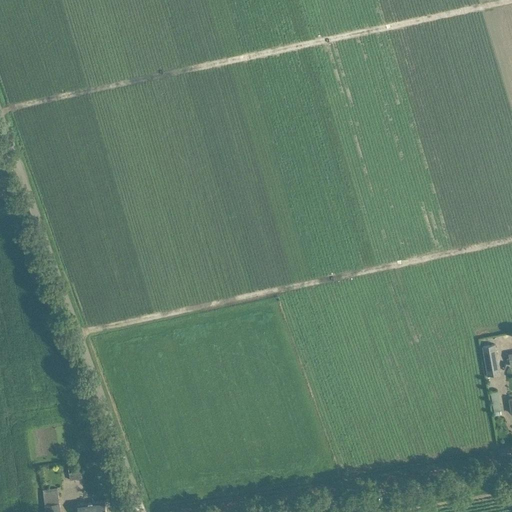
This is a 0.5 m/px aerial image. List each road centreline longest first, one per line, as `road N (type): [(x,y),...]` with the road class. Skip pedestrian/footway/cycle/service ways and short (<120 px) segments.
road 1 (unclassified): [(139,511),(0,112)]
road 2 (unclassified): [(260,511),(511,470)]
